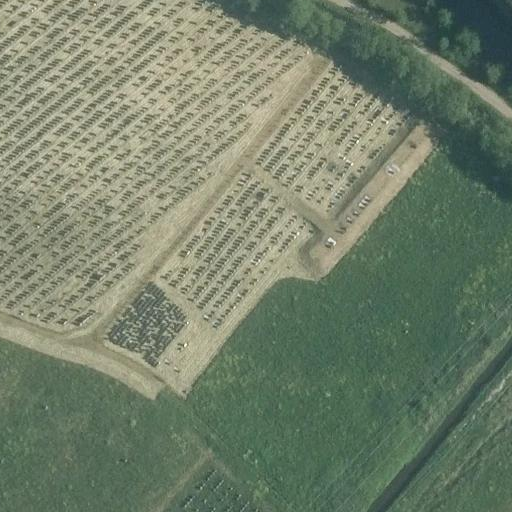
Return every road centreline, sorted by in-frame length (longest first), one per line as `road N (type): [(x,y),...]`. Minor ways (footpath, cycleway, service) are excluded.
road 1 (track): [(85,346),(323,58)]
road 2 (track): [(511,118),(385,21),(338,0)]
road 3 (track): [(294,511),(158,387)]
road 4 (track): [(239,160),(333,236)]
